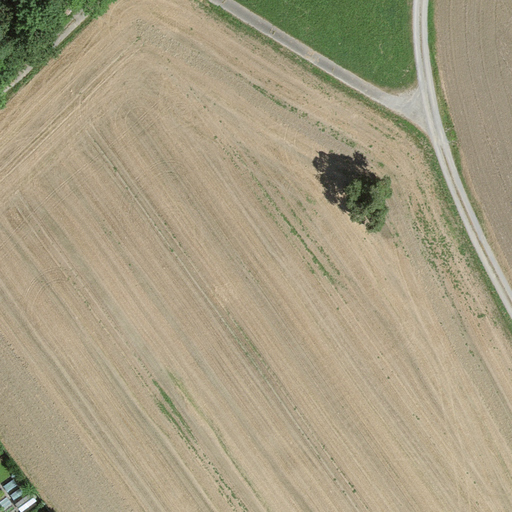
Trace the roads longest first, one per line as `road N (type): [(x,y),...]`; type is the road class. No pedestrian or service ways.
road 1 (track): [(415,0),(425,120),(511,296)]
road 2 (track): [(425,120),(220,0)]
road 3 (track): [(89,0),(0,102)]
